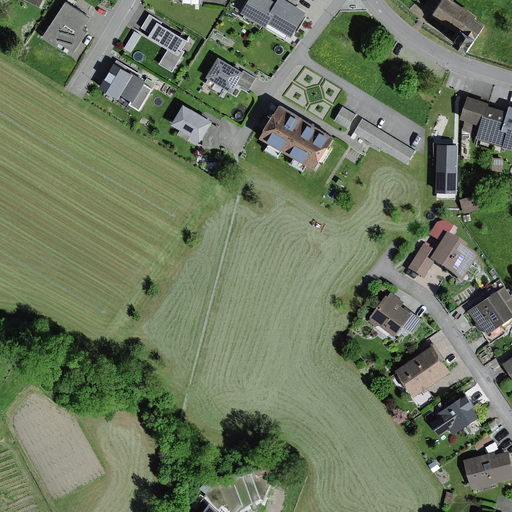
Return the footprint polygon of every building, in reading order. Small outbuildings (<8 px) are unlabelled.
[(274,0),(249,0),(242,12),(265,25),(268,21),(279,2),(274,0)] [(297,5),(288,0),(279,0),(279,2),(268,21),(293,36),(308,11),(297,5)] [(477,17),(450,0),(427,0),(424,5),(423,8),(429,12),(432,14),(460,33),(454,43),(467,52),(484,27),(475,21),(477,17)] [(91,16),(67,1),(43,37),(57,46),(61,41),(75,50),(87,31),(83,29),(91,16)] [(142,27),(151,33),(158,21),(159,19),(150,13),(142,27)] [(188,39),(158,21),(151,33),(149,37),(168,49),(158,64),(172,72),(185,51),(182,49),(188,39)] [(134,32),(128,43),(132,45),(139,34),(134,32)] [(244,72),(219,57),(207,77),(233,92),(238,83),(244,72)] [(121,98),(123,95),(136,73),(116,61),(101,87),(121,98)] [(245,71),(244,72),(238,83),(249,90),(256,78),(245,71)] [(147,80),(136,73),(123,95),(132,100),(130,104),(141,110),(154,87),(146,83),(147,80)] [(491,102),(469,96),(462,119),(465,120),(462,131),(477,135),(477,138),(503,146),(508,131),(502,129),(507,110),(490,105),(491,102)] [(511,103),(510,103),(507,110),(502,129),(508,131),(503,146),(511,148),(511,103)] [(213,120),(185,104),(173,124),(201,141),(201,139),(211,123),(213,120)] [(267,128),(262,136),(316,168),(335,136),(282,105),(276,114),(271,110),(262,125),(267,128)] [(356,114),(344,106),(335,120),(347,128),(356,114)] [(415,149),(363,118),(355,132),(406,164),(415,149)] [(220,128),(211,123),(201,139),(203,140),(203,147),(219,148),(220,128)] [(458,129),(435,129),(436,172),(458,172),(458,129)] [(503,157),(492,157),(492,171),(502,171),(503,157)] [(438,183),(429,183),(430,201),(439,201),(438,183)] [(483,192),(461,199),(465,213),(488,206),(483,192)] [(429,236),(440,242),(446,232),(452,236),(457,229),(444,221),(436,223),(429,236)] [(434,251),(429,259),(461,280),(477,256),(465,248),(467,245),(452,236),(446,232),(440,242),(434,251)] [(429,259),(434,251),(423,244),(407,269),(418,276),(429,259)] [(511,297),(505,286),(499,290),(511,310),(511,297)] [(511,310),(499,290),(469,310),(476,321),(475,325),(479,330),(482,330),(487,331),(488,333),(502,324),(511,317),(511,310)] [(388,295),(387,294),(371,315),(370,320),(376,325),(379,324),(394,335),(402,325),(411,313),(402,306),(404,302),(391,292),(388,295)] [(412,311),(411,313),(402,325),(413,333),(423,319),(412,311)] [(487,331),(482,330),(491,343),(508,332),(502,324),(488,333),(487,331)] [(434,344),(396,370),(402,378),(401,383),(404,387),(409,388),(413,394),(415,396),(424,390),(426,391),(429,389),(430,388),(429,386),(451,370),(434,344)] [(511,357),(503,363),(511,376),(511,357)] [(435,399),(429,389),(426,391),(424,390),(415,396),(413,394),(410,396),(420,410),(435,399)] [(465,394),(438,412),(441,416),(432,422),(441,434),(449,428),(453,434),(464,428),(469,436),(483,427),(477,418),(480,416),(465,394)] [(494,421),(489,425),(493,431),(499,427),(494,421)] [(488,434),(474,445),(479,452),(493,441),(488,434)] [(495,451),(464,459),(472,488),(511,478),(511,458),(510,451),(496,455),(495,451)] [(277,456),(253,465),(258,478),(282,469),(277,456)]
